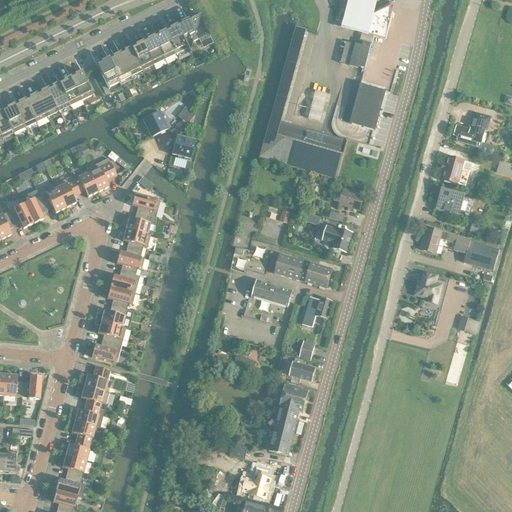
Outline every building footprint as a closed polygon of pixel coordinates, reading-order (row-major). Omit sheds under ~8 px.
[(380,0),(350,0),(344,24),(373,31),(380,0)] [(358,31),(374,35),(382,38),(386,39),(395,3),(362,19),(361,19),(358,31)] [(180,26),(177,27),(176,28),(187,50),(189,54),(192,43),(209,35),(199,16),(188,22),(187,20),(186,21),(185,20),(180,22),(181,23),(179,24),(180,26)] [(169,31),(165,33),(176,55),(187,50),(176,28),(177,27),(176,26),(168,30),(169,31)] [(176,55),(165,33),(164,31),(157,35),(158,37),(154,38),(154,39),(164,61),(176,55)] [(146,42),(143,44),(142,44),(153,66),(164,61),(154,39),(154,38),(153,37),(145,41),(146,42)] [(135,48),(131,49),(131,50),(142,72),(153,66),(142,44),(143,44),(142,42),(134,46),(135,48)] [(365,68),(371,45),(364,43),(363,47),(346,43),(341,64),(358,68),(358,67),(365,68)] [(142,72),(131,50),(131,49),(131,48),(123,52),(124,53),(120,55),(130,77),(142,72)] [(112,59),(109,61),(108,61),(119,83),(130,77),(120,55),(119,53),(112,57),(112,59)] [(119,83),(108,61),(109,61),(108,59),(100,63),(101,64),(97,66),(107,89),(119,83)] [(74,77),(71,79),(70,79),(81,102),(93,96),(81,72),(73,76),(74,77)] [(81,102),(70,79),(71,79),(70,78),(62,81),(63,83),(59,85),(70,107),(81,102)] [(70,107),(59,85),(58,83),(51,87),(52,89),(48,90),(47,91),(58,113),(70,107)] [(361,85),(350,124),(375,131),(386,92),(386,91),(361,85)] [(58,113),(47,91),(48,90),(47,89),(46,89),(45,88),(40,91),(41,92),(39,92),(40,94),(37,96),(36,96),(47,118),(58,113)] [(47,118),(36,96),(37,96),(36,94),(28,98),(29,100),(25,101),(25,102),(36,124),(47,118)] [(18,105),(14,107),(24,129),(36,124),(25,102),(25,101),(24,100),(17,104),(18,105)] [(6,111),(3,112),(2,113),(13,135),(24,129),(14,107),(13,105),(6,109),(6,111)] [(177,117),(182,121),(190,112),(185,108),(177,117)] [(13,135),(2,113),(3,112),(2,111),(0,111),(0,136),(2,140),(13,135)] [(190,112),(182,121),(187,125),(195,116),(190,112)] [(167,130),(159,113),(144,121),(141,116),(132,120),(134,125),(142,121),(145,127),(143,128),(146,134),(148,133),(150,138),(167,130)] [(457,126),(454,136),(457,137),(456,140),(457,142),(480,149),(479,154),(498,160),(501,150),(482,144),(486,132),(487,132),(491,119),(491,118),(475,114),(475,115),(471,127),(470,130),(457,126)] [(348,141),(347,141),(290,126),(270,120),(259,159),(260,160),(260,159),(275,163),(274,164),(275,164),(275,163),(290,168),(291,168),(305,172),(306,172),(321,176),(321,177),(321,176),(322,176),(328,178),(336,180),(336,181),(337,181),(348,141)] [(184,159),(190,160),(194,142),(184,139),(185,134),(180,133),(177,137),(176,137),(171,155),(177,157),(177,159),(183,161),(184,159)] [(118,158),(116,161),(126,170),(130,168),(118,158)] [(466,187),(472,165),(449,158),(442,180),(466,187)] [(86,170),(88,173),(98,193),(108,188),(106,183),(117,177),(108,159),(86,170)] [(190,175),(193,164),(186,162),(183,174),(190,175)] [(511,165),(500,162),(497,172),(511,176),(511,165)] [(72,181),(72,182),(79,196),(84,193),(87,198),(98,193),(88,173),(77,178),(77,179),(72,181)] [(70,178),(54,186),(65,209),(76,204),(73,198),(79,196),(72,182),(72,181),(70,178)] [(143,178),(139,183),(143,187),(147,182),(143,178)] [(43,190),(37,193),(40,197),(47,211),(52,209),(55,214),(65,209),(54,186),(53,185),(43,190)] [(364,197),(344,191),(340,205),(360,211),(364,197)] [(443,191),(438,206),(445,208),(443,212),(450,214),(452,210),(469,215),(474,200),(443,191)] [(500,203),(511,206),(511,201),(511,196),(502,194),(500,203)] [(137,208),(136,214),(155,219),(160,202),(134,195),(131,207),(137,208)] [(34,200),(23,205),(33,225),(44,220),(41,214),(47,211),(40,197),(34,200)] [(13,211),(7,213),(14,227),(20,225),(22,230),(33,225),(23,205),(13,210),(13,211)] [(283,211),(280,221),(287,223),(290,213),(283,211)] [(329,219),(343,223),(345,216),(331,212),(329,219)] [(1,215),(0,216),(0,239),(1,241),(11,235),(9,230),(14,227),(7,213),(2,216),(1,215)] [(128,219),(125,230),(150,237),(150,236),(147,236),(150,224),(149,224),(151,219),(155,220),(155,219),(136,214),(134,220),(128,219)] [(318,226),(320,219),(307,215),(304,222),(318,226)] [(485,230),(472,225),(470,233),(483,237),(485,230)] [(347,253),(353,234),(339,230),(339,231),(327,228),(323,241),(334,245),(333,249),(347,253)] [(427,229),(420,250),(436,255),(438,247),(455,252),(467,255),(471,243),(471,242),(442,233),(427,229)] [(147,248),(150,237),(125,230),(122,242),(128,243),(125,254),(140,259),(143,247),(147,248)] [(467,255),(464,264),(494,272),(500,251),(471,243),(467,255)] [(141,271),(144,260),(140,259),(125,254),(119,253),(116,265),(122,266),(120,272),(139,277),(135,276),(137,270),(141,271)] [(280,255),(275,274),(327,290),(332,270),(280,255)] [(113,277),(110,288),(135,295),(139,277),(120,272),(119,278),(113,277)] [(419,282),(415,296),(423,298),(420,307),(439,312),(440,307),(442,307),(450,281),(448,280),(424,274),(423,280),(422,283),(419,282)] [(485,275),(483,281),(491,283),(493,277),(485,275)] [(293,292),(257,282),(253,298),(288,309),(293,292)] [(112,301),(111,307),(126,311),(128,305),(132,306),(135,295),(110,288),(107,299),(112,301)] [(321,301),(311,298),(303,326),(313,329),(317,317),(327,320),(332,302),(322,298),(321,301)] [(103,311),(100,323),(126,330),(126,329),(122,328),(125,317),(124,317),(126,311),(111,307),(109,313),(103,311)] [(458,330),(475,335),(478,323),(461,318),(458,330)] [(103,336),(102,342),(121,347),(126,330),(100,323),(97,334),(103,336)] [(116,365),(121,347),(102,342),(100,348),(94,346),(91,358),(116,365)] [(311,362),(315,345),(304,342),(300,358),(311,362)] [(294,363),(290,377),(311,383),(315,369),(302,365),(303,361),(296,359),(294,363)] [(86,376),(83,387),(105,393),(108,382),(107,381),(110,372),(95,368),(92,377),(86,376)] [(5,375),(3,398),(15,399),(15,398),(21,398),(23,383),(17,382),(17,376),(5,375)] [(23,383),(21,398),(27,399),(27,400),(40,401),(42,378),(29,377),(29,383),(23,383)] [(303,413),(308,392),(286,386),(269,452),(288,457),(299,412),(303,413)] [(83,387),(80,399),(86,400),(84,406),(100,410),(101,404),(105,406),(108,394),(105,393),(83,387)] [(77,411),(74,422),(96,428),(99,429),(104,411),(100,410),(84,406),(83,412),(77,411)] [(74,422),(71,434),(77,435),(75,441),(90,445),(92,439),(93,439),(96,428),(74,422)] [(33,431),(19,430),(18,436),(18,437),(33,438),(33,431)] [(68,445),(65,457),(86,463),(89,451),(90,445),(75,441),(74,447),(68,445)] [(230,456),(245,460),(247,448),(233,445),(230,456)] [(5,452),(3,473),(8,474),(8,475),(14,476),(14,474),(18,475),(19,469),(19,468),(15,468),(16,453),(5,452)] [(65,457),(62,468),(68,470),(66,476),(81,480),(83,474),(86,463),(65,457)] [(248,479),(244,494),(267,501),(272,485),(269,484),(270,480),(268,480),(270,472),(269,472),(257,469),(254,481),(248,479)] [(58,480),(55,492),(77,498),(82,499),(85,487),(80,486),(81,480),(66,476),(64,482),(58,480)] [(55,492),(52,503),(58,505),(73,509),(74,509),(77,498),(55,492)] [(243,511),(264,511),(266,507),(246,502),(243,511)]
